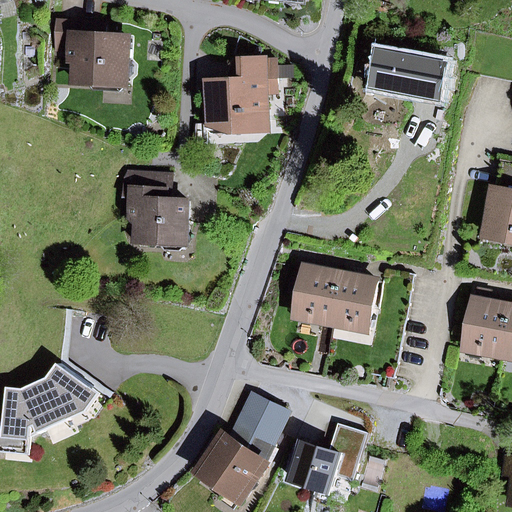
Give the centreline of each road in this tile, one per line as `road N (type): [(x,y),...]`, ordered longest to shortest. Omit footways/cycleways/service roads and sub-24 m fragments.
road 1 (residential): [(224,365),(420,408),(468,128)]
road 2 (tertiary): [(324,63),(224,365)]
road 3 (tertiary): [(224,365),(185,452),(151,485),(104,511)]
road 4 (residential): [(185,167),(194,11)]
road 5 (residential): [(194,11),(244,21),(324,63)]
